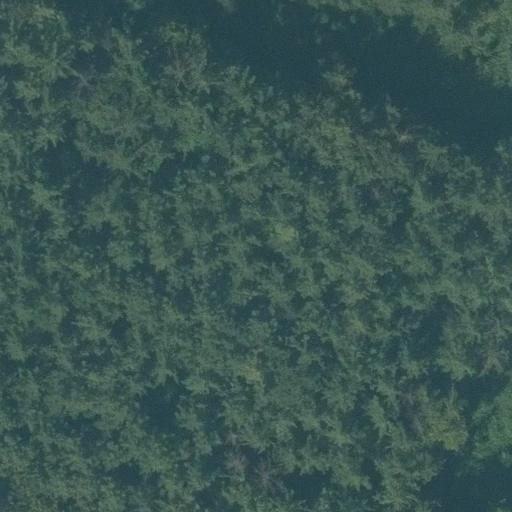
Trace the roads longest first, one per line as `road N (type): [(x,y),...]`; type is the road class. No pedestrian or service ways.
road 1 (track): [(0,367),(347,511)]
road 2 (track): [(511,243),(401,511)]
